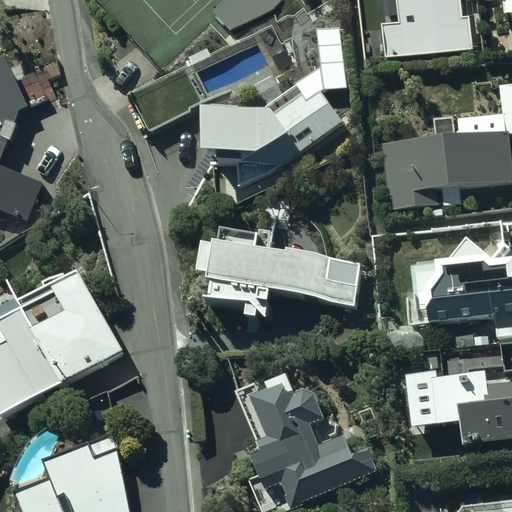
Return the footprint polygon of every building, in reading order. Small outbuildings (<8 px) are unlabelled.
[(135,0),(120,24),(133,33),(154,0),(135,0)] [(398,0),(401,28),(384,30),(387,63),(474,55),(471,21),(464,22),(462,0),(398,0)] [(511,0),(492,0),(493,8),(506,7),(507,21),(511,20),(511,0)] [(348,32),(318,35),(322,86),(353,83),(348,32)] [(437,145),(384,149),(388,199),(394,199),(395,214),(463,208),(462,191),(511,186),(511,163),(510,138),(511,137),(511,88),(502,89),(504,119),(459,123),(460,141),(456,142),(454,122),(435,124),(437,145)] [(153,97),(136,106),(147,128),(164,119),(153,97)] [(213,115),(206,132),(208,167),(219,166),(220,173),(249,172),(249,170),(285,168),(343,124),(331,108),(289,140),(268,112),(213,115)] [(263,238),(221,232),(219,251),(217,251),(217,254),(205,253),(202,283),(212,285),(211,291),(215,291),(213,310),(251,314),(249,326),(262,328),(262,322),(270,330),(274,301),(357,313),(363,269),(290,258),(290,262),(260,257),(263,238)] [(495,264),(413,271),(416,299),(408,299),(410,328),(496,321),(498,341),(511,339),(511,264),(495,266),(495,264)] [(48,294),(20,308),(0,319),(0,417),(3,424),(64,391),(124,359),(79,274),(68,280),(64,273),(43,285),(48,294)] [(453,388),(439,388),(442,427),(462,425),(464,451),(511,446),(511,371),(506,372),(506,368),(473,369),(473,372),(469,372),(469,378),(453,379),(453,388)] [(257,388),(237,397),(264,459),(254,463),(260,478),(248,483),(260,511),(294,511),(380,474),(370,451),(354,458),(348,445),(323,456),(311,429),(326,423),(319,408),(322,407),(321,406),(321,405),(321,404),(320,403),(320,402),(319,402),(319,401),(318,400),(317,399),(316,398),(315,397),(314,397),(313,397),(313,396),(312,396),(311,396),(310,396),(309,395),(308,395),(307,395),(306,395),(305,396),(304,396),(303,396),(302,396),(301,397),(300,397),(300,398),(299,398),(298,398),(297,399),(297,400),(289,381),(269,389),(272,395),(262,399),(257,388)] [(131,511),(117,436),(88,447),(90,450),(45,467),(51,483),(16,497),(21,511),(131,511)]
